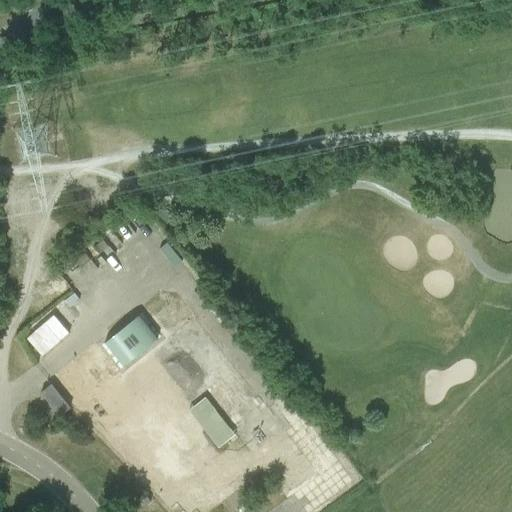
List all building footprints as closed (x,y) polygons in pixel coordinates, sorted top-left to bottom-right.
[(102,241),(93,249),(98,255),(107,247),(102,241)] [(84,255),(75,262),(80,269),(90,261),(84,255)] [(41,358),(68,334),(52,316),(25,340),(41,358)] [(207,388),(236,362),(198,320),(169,347),(207,388)] [(61,384),(76,404),(95,388),(79,369),(61,384)] [(249,376),(238,385),(243,391),(259,412),(270,403),(249,376)] [(59,417),(69,409),(50,385),(40,394),(59,417)] [(223,449),(240,435),(209,397),(192,412),(223,449)] [(143,494),(135,500),(142,509),(150,503),(143,494)]
